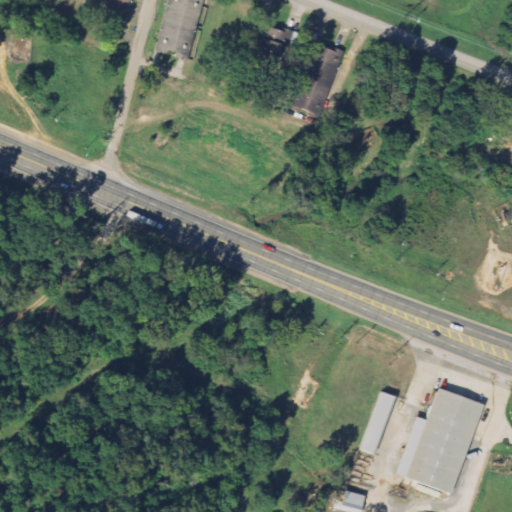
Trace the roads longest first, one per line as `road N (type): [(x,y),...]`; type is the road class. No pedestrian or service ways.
road 1 (trunk): [(511,356),(0,148)]
road 2 (residential): [(308,0),(511,78)]
road 3 (residential): [(99,190),(150,0)]
